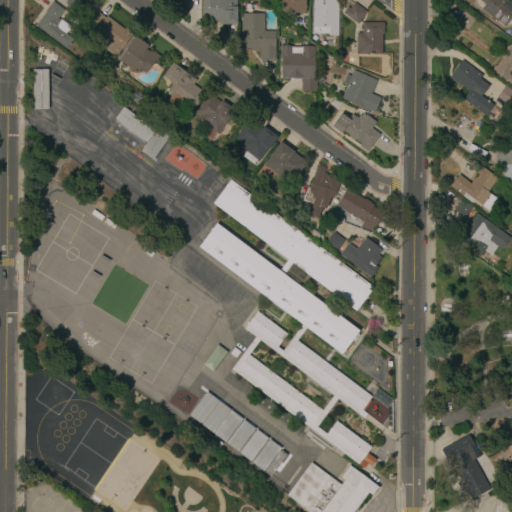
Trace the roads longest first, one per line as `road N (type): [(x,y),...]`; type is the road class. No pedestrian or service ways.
road 1 (residential): [(6,0),(4,511)]
road 2 (residential): [(417,190),(382,188),(128,0)]
road 3 (tertiary): [(412,511),(417,190)]
